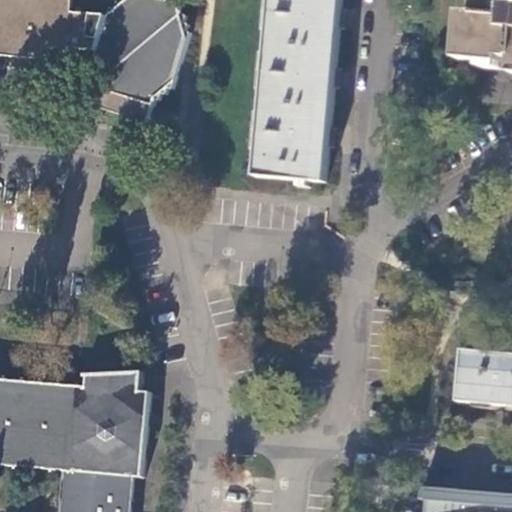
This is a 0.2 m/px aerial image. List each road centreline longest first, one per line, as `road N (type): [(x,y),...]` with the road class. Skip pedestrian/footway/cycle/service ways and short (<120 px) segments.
road 1 (residential): [(0,168),(146,184),(173,250),(208,395),(204,511)]
road 2 (residential): [(356,263),(378,0)]
road 3 (residential): [(356,263),(402,220),(511,159)]
road 4 (residential): [(511,462),(343,452)]
